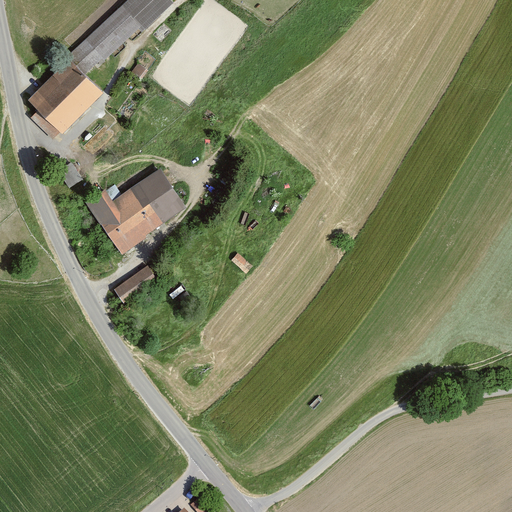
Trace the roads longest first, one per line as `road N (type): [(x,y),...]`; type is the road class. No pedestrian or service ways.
road 1 (tertiary): [(0,24),(27,160),(75,278),(142,384),(244,510)]
road 2 (unclassified): [(244,510),(294,487),(387,413),(511,389)]
